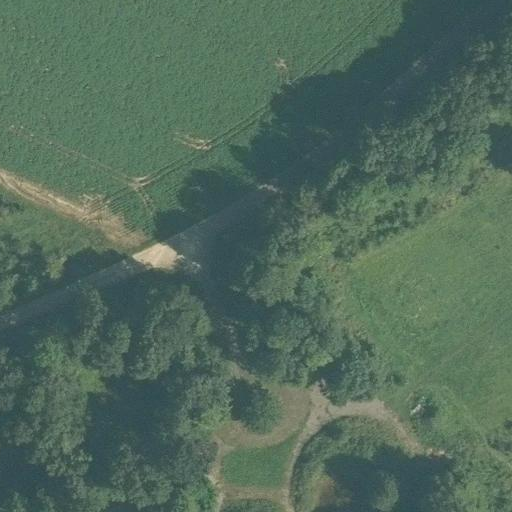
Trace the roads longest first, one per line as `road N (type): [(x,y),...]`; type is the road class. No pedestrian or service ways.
road 1 (track): [(188,237),(317,156),(496,0)]
road 2 (track): [(306,399),(244,364),(188,237)]
road 3 (track): [(0,324),(188,237)]
road 4 (track): [(423,511),(413,450),(383,417),(355,404),(306,399)]
